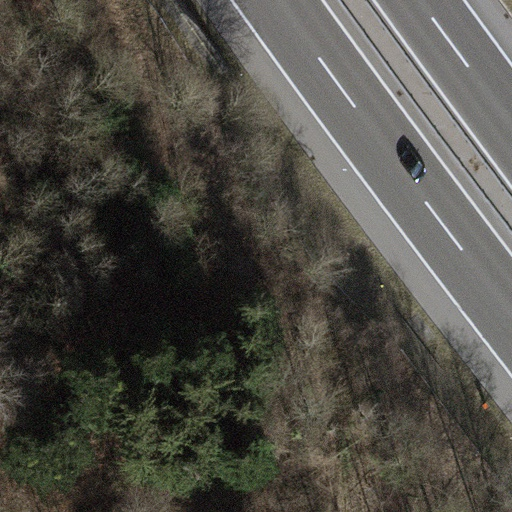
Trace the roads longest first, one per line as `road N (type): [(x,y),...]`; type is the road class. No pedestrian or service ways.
road 1 (motorway): [(283,0),(511,314)]
road 2 (motorway): [(511,123),(420,0)]
